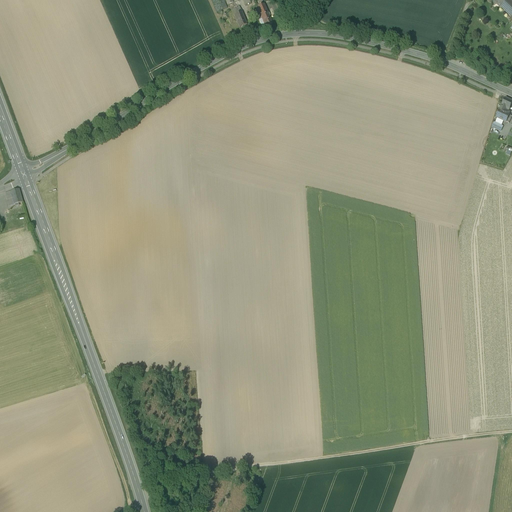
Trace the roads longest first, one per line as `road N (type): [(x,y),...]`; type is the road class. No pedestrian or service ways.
road 1 (track): [(127,511),(165,479),(511,431)]
road 2 (secondary): [(144,511),(23,176)]
road 3 (tertiary): [(23,176),(226,53),(284,34)]
road 4 (tertiary): [(284,34),(326,34),(423,55),(511,93)]
